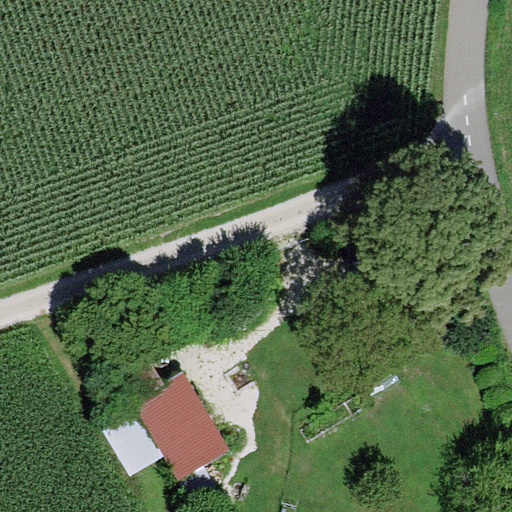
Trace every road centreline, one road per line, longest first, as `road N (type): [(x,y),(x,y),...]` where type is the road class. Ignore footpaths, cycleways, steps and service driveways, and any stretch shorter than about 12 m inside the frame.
road 1 (track): [(471,155),(0,312)]
road 2 (residential): [(467,0),(471,155),(511,316)]
